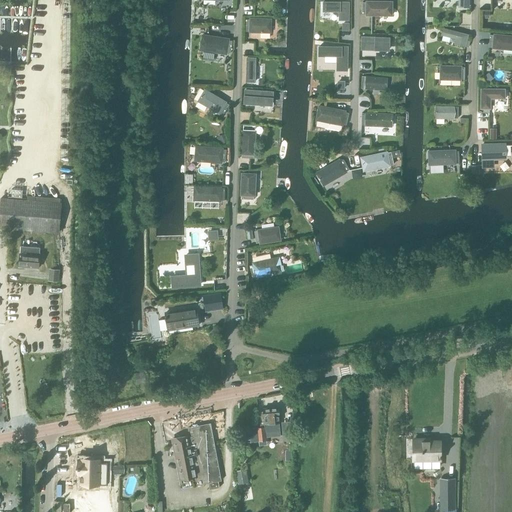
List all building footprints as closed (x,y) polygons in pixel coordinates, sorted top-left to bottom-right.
[(339,12),(339,17),(339,20),(349,21),(349,17),(349,13),(349,1),(341,1),(332,1),(330,1),(323,1),(322,11),(326,11),(339,12)] [(393,16),(393,1),(366,1),(366,2),(363,2),(363,14),(366,14),(366,16),(393,16)] [(274,31),(274,16),(252,15),(252,17),(249,17),(248,30),(252,30),(252,31),(274,31)] [(468,40),(470,34),(444,28),(442,35),(456,39),(455,44),(466,47),(467,46),(468,40)] [(202,34),(199,50),(204,51),(203,59),(213,60),(214,53),(227,55),(228,52),(230,53),(232,41),(229,40),(230,38),(202,34)] [(511,35),(495,34),(494,35),(491,35),(490,47),(493,47),(493,49),(511,50),(511,35)] [(374,50),(378,50),(383,51),(390,51),(390,37),(374,36),(368,36),(366,36),(364,36),(362,36),(361,36),(361,44),(361,47),(361,50),(374,50)] [(319,45),(319,55),(325,55),(338,55),(338,69),(338,70),(348,71),(348,63),(348,58),(348,46),(319,45)] [(247,57),(246,82),(255,82),(256,57),(247,57)] [(465,79),(465,67),(462,67),(462,66),(440,65),(440,80),(462,80),(462,79),(465,79)] [(489,82),(492,79),(488,73),(484,76),(489,82)] [(388,78),(366,76),(366,77),(362,76),(361,88),(365,89),(386,91),(388,78)] [(225,114),(231,103),(229,101),(229,100),(207,87),(199,100),(222,113),(222,112),(225,114)] [(481,88),(480,109),(483,109),(483,112),(489,112),(489,109),(491,109),(491,99),(505,99),(506,88),(481,88)] [(245,90),(244,104),(273,106),(274,92),(245,90)] [(346,125),(348,113),(345,113),(346,111),(318,105),(315,121),(343,127),(343,125),(346,125)] [(435,106),(434,117),(435,117),(453,117),(453,119),(453,126),(464,126),(464,107),(455,107),(441,106),(435,106)] [(393,114),(365,113),(362,113),(361,125),(364,126),(364,127),(392,128),(393,114)] [(258,154),(259,129),(244,129),(243,154),(244,154),(244,157),(256,157),(256,154),(258,154)] [(224,136),(218,139),(221,145),(227,142),(224,136)] [(196,145),(194,160),(222,163),(222,161),(225,162),(226,149),(223,149),(223,148),(196,145)] [(485,145),(481,145),(482,158),(482,168),(492,168),(492,159),(504,159),(505,159),(505,155),(511,155),(511,145),(505,146),(505,145),(504,145),(485,145)] [(456,152),(456,151),(429,151),(429,166),(457,165),(457,164),(460,164),(460,151),(456,152)] [(389,153),(388,152),(360,158),(364,173),(391,167),(391,166),(394,165),(392,152),(389,153)] [(341,161),(339,159),(315,173),(324,187),(348,173),(347,172),(349,170),(343,160),(341,161)] [(258,196),(259,172),(244,171),(243,195),(244,195),(244,198),(256,198),(256,195),(258,196)] [(226,199),(227,187),(224,187),(224,186),(196,185),(196,199),(224,200),(224,199),(226,199)] [(0,227),(60,232),(62,203),(1,198),(0,215),(0,227)] [(258,230),(254,231),(256,243),(259,242),(260,244),(282,241),(279,225),(257,229),(258,230)] [(39,254),(40,247),(22,246),(21,253),(19,266),(39,268),(40,254),(39,254)] [(187,276),(172,277),(173,287),(201,285),(198,254),(186,255),(187,276)] [(257,278),(286,271),(282,255),(253,261),(254,263),(251,264),(253,276),(256,275),(257,278)] [(60,281),(61,269),(50,268),(49,280),(60,281)] [(203,297),(206,313),(224,310),(221,294),(203,297)] [(169,330),(199,325),(197,308),(166,313),(169,330)] [(138,382),(146,380),(144,371),(137,373),(138,382)] [(264,412),(259,412),(261,427),(265,426),(266,433),(266,437),(281,435),(281,432),(280,422),(279,406),(266,407),(263,408),(264,412)] [(222,480),(211,423),(188,428),(190,436),(173,439),(176,456),(177,456),(178,459),(177,459),(181,480),(193,477),(195,485),(210,483),(211,489),(221,487),(219,481),(222,480)] [(261,427),(250,428),(251,443),(260,442),(260,437),(266,437),(266,433),(265,426),(261,427)] [(425,441),(425,439),(414,439),(414,459),(441,458),(441,441),(425,441)] [(79,461),(78,473),(82,473),(82,476),(81,476),(81,481),(81,484),(99,484),(107,484),(107,463),(99,463),(100,461),(92,461),(92,459),(82,458),(82,461),(79,461)] [(109,474),(124,473),(124,464),(109,465),(109,474)] [(247,470),(237,472),(240,488),(250,487),(247,470)] [(454,511),(455,508),(455,478),(442,478),(442,508),(441,511),(454,511)] [(128,506),(130,503),(130,500),(118,499),(118,511),(123,511),(124,506),(128,506)]
